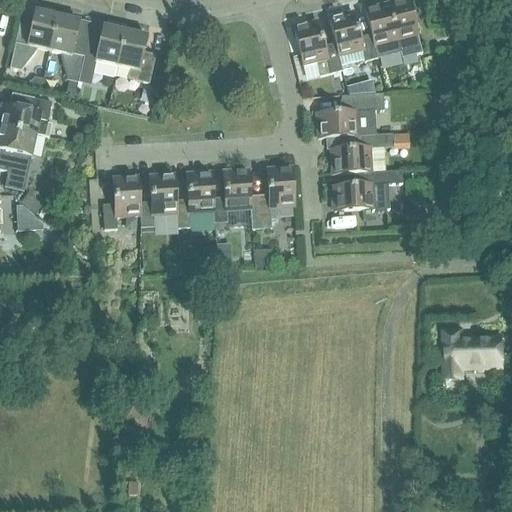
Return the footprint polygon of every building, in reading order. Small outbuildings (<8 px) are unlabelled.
[(377,62),(400,56),(401,61),(420,57),(416,39),(417,39),(407,1),(364,12),(371,37),(377,62)] [(36,51),(49,54),(57,19),(35,15),(31,30),(19,27),(13,56),(9,71),(20,74),(35,54),(36,51)] [(377,62),(371,37),(359,40),(352,15),(328,21),(335,46),(341,69),(364,63),(364,65),(377,62)] [(79,24),(57,19),(49,54),(61,57),(60,59),(67,83),(78,85),(81,72),(87,43),(75,40),(79,24)] [(341,69),(335,46),(323,49),(317,24),(293,30),(302,68),(315,65),(320,80),(342,74),(341,69)] [(115,80),(117,70),(125,35),(102,30),(99,45),(87,43),(81,72),(115,80)] [(147,40),(125,35),(117,70),(138,74),(136,84),(149,87),(155,58),(143,55),(147,40)] [(450,55),(449,67),(460,68),(461,56),(450,55)] [(457,75),(443,79),(446,90),(456,90),(457,75)] [(355,87),(346,90),(348,97),(358,97),(355,87)] [(152,107),(155,92),(146,90),(143,105),(152,107)] [(1,112),(0,115),(0,129),(36,138),(48,141),(51,127),(47,126),(52,105),(34,101),(11,96),(8,109),(6,109),(5,113),(1,112)] [(317,142),(329,141),(355,140),(356,140),(355,116),(384,114),(383,97),(341,100),(342,116),(316,117),(317,142)] [(442,120),(443,133),(452,133),(451,120),(442,120)] [(36,138),(0,129),(0,168),(19,173),(19,170),(28,172),(36,138)] [(332,178),(358,176),(384,175),(383,151),(393,151),(393,148),(406,147),(405,137),(392,138),(356,140),(355,140),(329,141),(332,178)] [(249,199),(250,213),(251,234),(271,232),(271,223),(276,223),(278,218),(277,211),(293,210),(291,171),(266,172),(268,198),(249,199)] [(226,214),(250,213),(249,199),(247,173),(223,175),(224,201),(212,202),(213,215),(213,227),(227,226),(226,214)] [(386,210),(385,188),(402,187),(401,174),(384,175),(358,176),(358,188),(332,190),(334,215),(373,212),(373,211),(386,210)] [(175,204),(176,217),(177,232),(190,231),(189,217),(213,215),(212,202),(210,176),(186,177),(187,203),(175,204)] [(139,206),(140,219),(140,231),(153,231),(153,219),(176,217),(175,204),(174,178),(149,179),(151,205),(139,206)] [(116,221),(140,219),(139,206),(137,180),(112,182),(114,207),(102,208),(103,234),(117,233),(116,221)] [(29,197),(22,206),(33,214),(40,205),(29,197)] [(18,235),(41,234),(41,225),(22,210),(16,210),(18,235)] [(3,253),(15,252),(15,236),(3,236),(3,253)] [(215,244),(216,256),(224,256),(223,243),(215,244)] [(444,336),(445,356),(446,383),(461,383),(461,372),(502,371),(502,362),(501,342),(461,343),(461,335),(444,336)] [(151,377),(152,368),(143,367),(142,376),(151,377)] [(138,383),(136,401),(156,402),(157,385),(138,383)] [(511,476),(511,458),(511,459),(511,447),(502,447),(502,476),(511,476)] [(139,499),(140,486),(128,485),(127,498),(139,499)]
